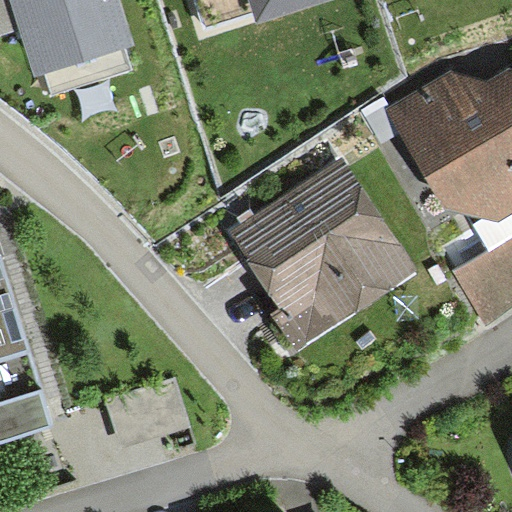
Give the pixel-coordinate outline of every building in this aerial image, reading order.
[(0,0),(0,32),(29,22),(44,66),(125,39),(111,0),(0,0)] [(196,0),(206,30),(294,0),(196,0)] [(418,136),(457,196),(475,202),(496,208),(511,198),(511,78),(510,78),(418,136)] [(403,260),(333,160),(236,228),(286,299),(270,310),(290,339),(403,260)] [(0,254),(0,433),(50,418),(0,254)] [(114,401),(128,451),(196,432),(182,383),(114,401)]
